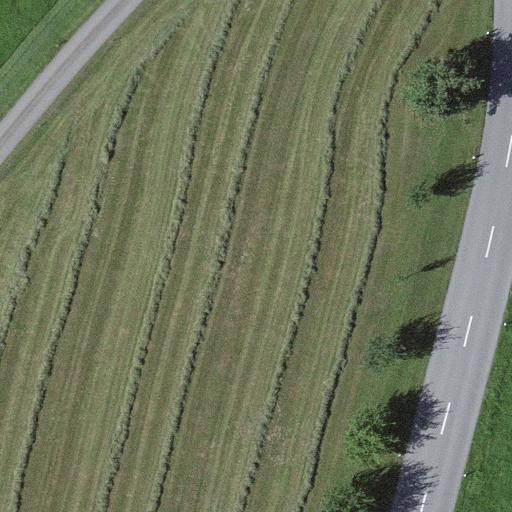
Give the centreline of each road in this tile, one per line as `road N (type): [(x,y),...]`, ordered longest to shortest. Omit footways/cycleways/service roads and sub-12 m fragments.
road 1 (tertiary): [(511,150),(423,511)]
road 2 (track): [(141,0),(0,147)]
